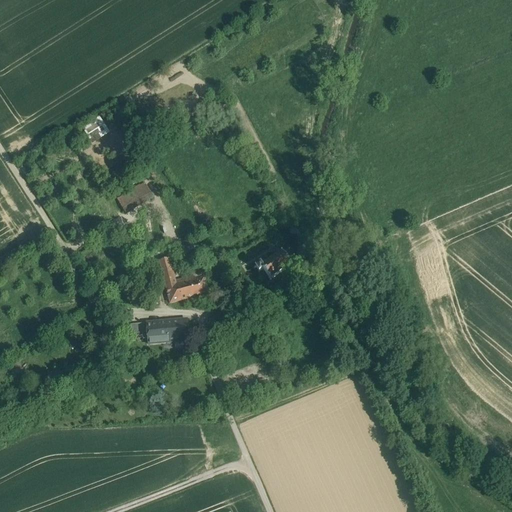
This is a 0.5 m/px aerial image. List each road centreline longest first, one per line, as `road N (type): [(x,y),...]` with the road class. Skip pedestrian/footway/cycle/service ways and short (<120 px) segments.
road 1 (unclassified): [(270,511),(198,314),(104,305),(0,146)]
road 2 (track): [(249,461),(114,511)]
